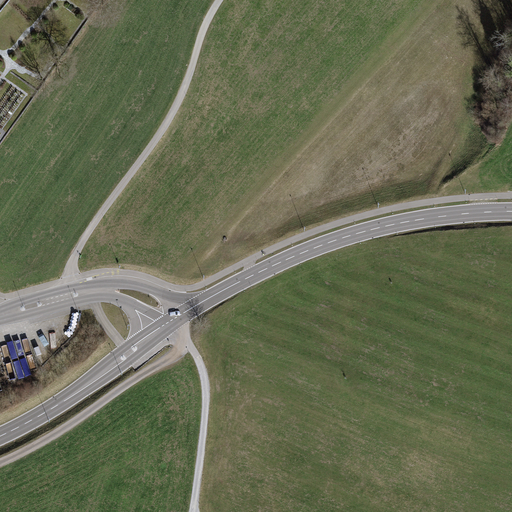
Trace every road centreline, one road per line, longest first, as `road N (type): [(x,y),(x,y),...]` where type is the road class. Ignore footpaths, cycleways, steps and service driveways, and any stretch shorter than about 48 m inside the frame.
road 1 (secondary): [(186,312),(343,238),(431,217),(511,211)]
road 2 (track): [(79,293),(72,260),(179,101),(219,0)]
road 3 (secondary): [(0,436),(155,333)]
road 4 (track): [(194,511),(206,389),(188,343)]
